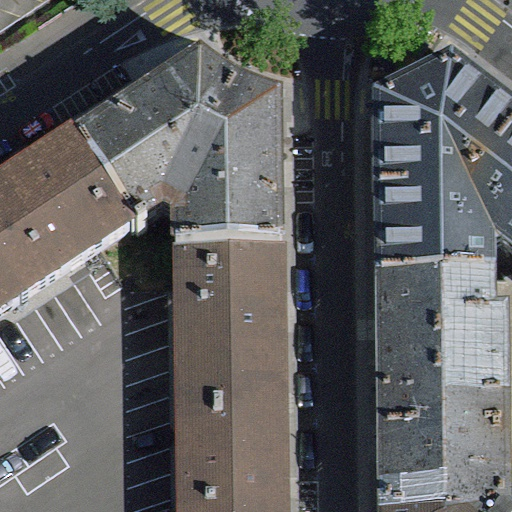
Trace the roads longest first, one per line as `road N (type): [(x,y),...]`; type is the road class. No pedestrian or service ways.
road 1 (residential): [(337,0),(336,511)]
road 2 (residential): [(0,127),(202,0)]
